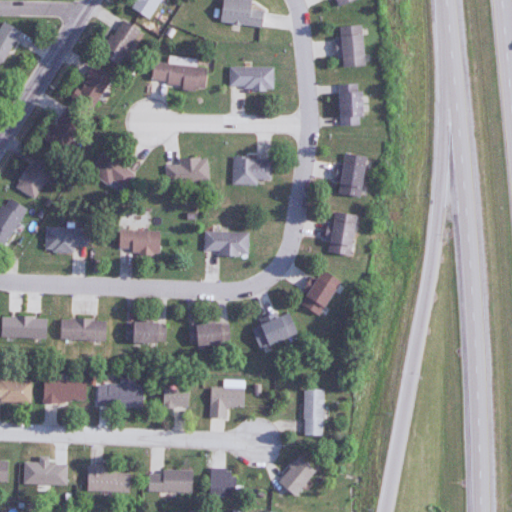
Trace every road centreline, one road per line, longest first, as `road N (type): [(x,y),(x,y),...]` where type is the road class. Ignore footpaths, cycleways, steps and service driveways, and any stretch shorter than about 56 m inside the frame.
road 1 (trunk): [(447,0),(475,346),(473,511)]
road 2 (trunk): [(452,71),(382,511)]
road 3 (residential): [(268,275),(288,249),(303,160),(293,0)]
road 4 (residential): [(268,275),(221,291),(0,281)]
road 5 (residential): [(0,428),(259,439)]
road 6 (residential): [(0,140),(89,0)]
road 7 (residential): [(306,127),(153,123)]
